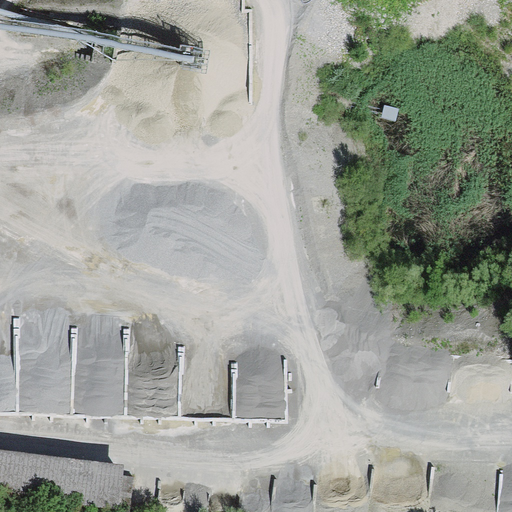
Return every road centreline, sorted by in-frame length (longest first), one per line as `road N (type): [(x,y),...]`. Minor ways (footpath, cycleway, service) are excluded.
road 1 (unknown): [(156,439),(353,466),(511,467)]
road 2 (unknown): [(0,243),(79,286),(138,339),(150,361),(156,439)]
road 3 (unknown): [(156,439),(0,422)]
